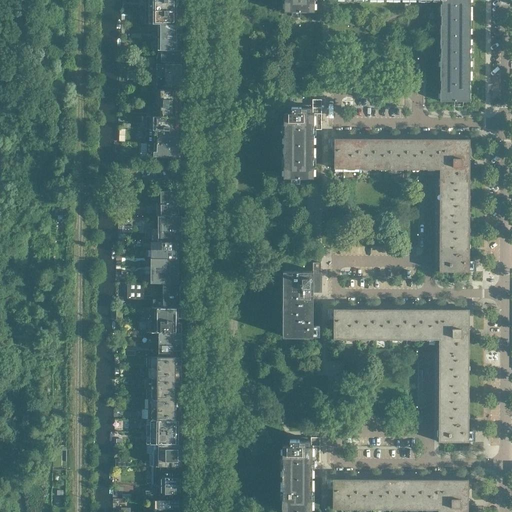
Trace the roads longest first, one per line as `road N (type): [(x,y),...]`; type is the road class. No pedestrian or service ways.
road 1 (secondary): [(207,511),(209,28)]
road 2 (residential): [(429,432),(343,432),(336,456),(343,464),(430,463)]
road 3 (residential): [(430,293),(343,293),(335,286),(342,264),(429,263)]
road 4 (residential): [(504,455),(506,292)]
road 5 (residential): [(416,124),(416,93),(345,92),(337,99),(344,123)]
road 6 (residential): [(506,256),(503,125)]
road 7 (residential): [(503,125),(506,0)]
